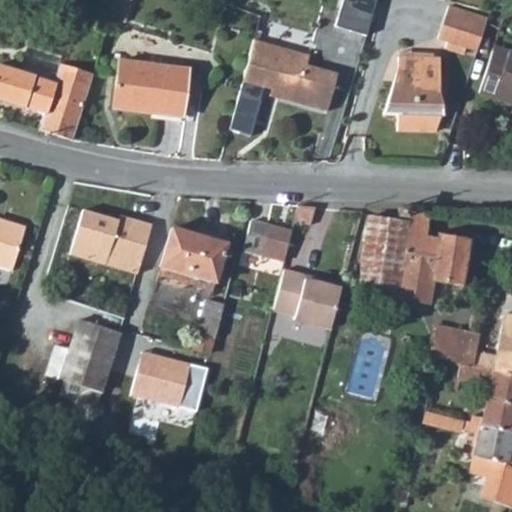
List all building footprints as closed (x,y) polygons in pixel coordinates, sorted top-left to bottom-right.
[(377,1),(372,0),(342,0),(336,24),(368,33),(377,1)] [(438,38),(438,41),(477,53),(488,21),(449,8),(438,38)] [(255,39),(239,79),(267,90),(274,93),(276,100),(294,107),(308,58),(255,39)] [(497,95),(511,100),(511,52),(509,52),(507,57),(492,52),(478,95),(496,101),(497,95)] [(117,53),(113,101),(181,109),(185,59),(117,53)] [(398,67),(383,112),(385,114),(399,115),(398,131),(431,132),(436,117),(442,116),(438,97),(437,91),(438,59),(399,57),(398,67)] [(314,61),(308,58),(294,107),(323,118),(337,82),(310,72),(314,61)] [(0,93),(43,108),(36,126),(70,133),(92,70),(60,60),(53,78),(0,60),(0,93)] [(267,90),(265,96),(276,100),(274,93),(267,90)] [(152,224),(119,214),(117,218),(80,207),(65,258),(136,278),(152,224)] [(398,208),(397,217),(406,218),(407,209),(398,208)] [(0,258),(9,261),(23,217),(2,210),(0,215),(0,214),(0,258)] [(259,210),(250,239),(268,244),(277,215),(259,210)] [(268,244),(285,247),(292,217),(277,215),(268,244)] [(409,220),(402,267),(399,296),(398,297),(422,300),(430,294),(432,278),(462,282),(466,238),(437,235),(437,240),(425,239),(427,217),(409,215),(409,220)] [(368,216),(357,291),(399,296),(402,267),(409,220),(368,216)] [(176,222),(164,261),(218,277),(219,277),(231,239),(176,222)] [(218,277),(164,261),(160,275),(183,282),(180,296),(207,304),(211,290),(214,291),(218,277)] [(280,264),(270,303),(296,311),(296,314),(333,324),(333,323),(342,289),(343,285),(305,275),(305,271),(280,264)] [(489,293),(485,312),(497,315),(502,296),(489,293)] [(200,328),(216,333),(226,299),(210,295),(200,328)] [(476,351),(472,366),(511,374),(511,314),(507,314),(497,356),(476,351)] [(55,345),(46,375),(65,380),(59,397),(73,401),(65,425),(113,440),(118,424),(95,417),(122,331),(78,317),(68,349),(55,345)] [(430,357),(441,360),(461,364),(472,366),(476,351),(479,337),(436,327),(430,357)] [(207,370),(142,353),(131,395),(196,412),(207,370)] [(511,374),(472,366),(461,364),(458,379),(491,384),(481,427),(511,432),(511,374)] [(461,429),(459,420),(425,411),(421,423),(459,434),(461,429)] [(511,432),(481,427),(459,420),(461,429),(468,431),(463,453),(473,455),(470,473),(486,479),(481,497),(511,507),(511,432)]
